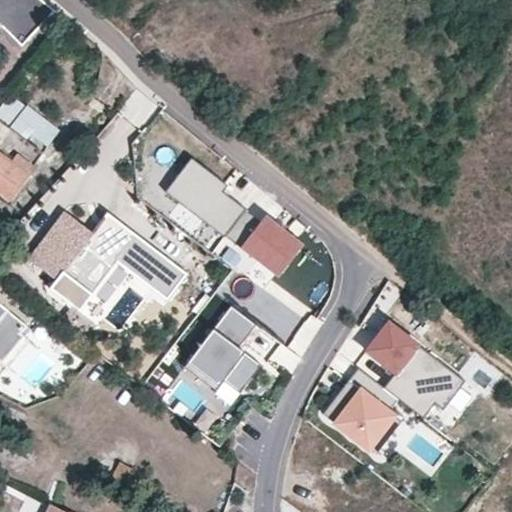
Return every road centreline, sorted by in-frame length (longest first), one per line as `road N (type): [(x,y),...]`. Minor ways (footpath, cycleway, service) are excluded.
road 1 (residential): [(362,259),(64,0)]
road 2 (residential): [(267,511),(269,460),(288,404),(354,293),(362,259)]
road 3 (unknown): [(165,85),(41,224)]
road 4 (residential): [(511,370),(362,259)]
